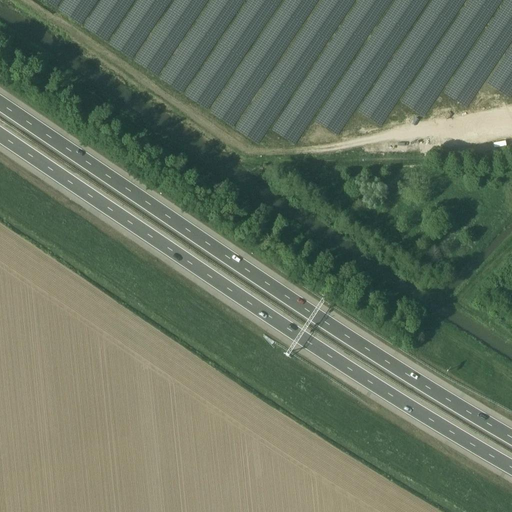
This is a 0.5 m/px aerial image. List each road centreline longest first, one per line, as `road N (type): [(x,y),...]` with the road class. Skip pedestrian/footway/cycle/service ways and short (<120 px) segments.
road 1 (motorway): [(511,438),(257,280),(0,104)]
road 2 (motorway): [(0,136),(375,386),(511,467)]
